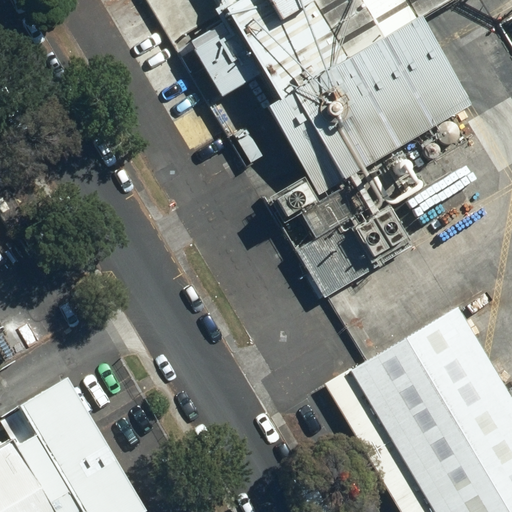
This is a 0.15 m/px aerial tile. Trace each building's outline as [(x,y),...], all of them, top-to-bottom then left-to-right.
[(220,0),(230,16),(264,72),(280,99),(421,18),(449,0),(220,0)] [(223,96),(264,72),(230,16),(189,41),(223,96)] [(421,18),(280,99),(269,105),(320,194),(472,106),(421,18)] [(511,511),(511,393),(456,305),(340,378),(424,511),(511,511)] [(63,371),(9,404),(76,511),(132,511),(147,503),(63,371)] [(0,511),(24,511),(0,472),(0,511)]
